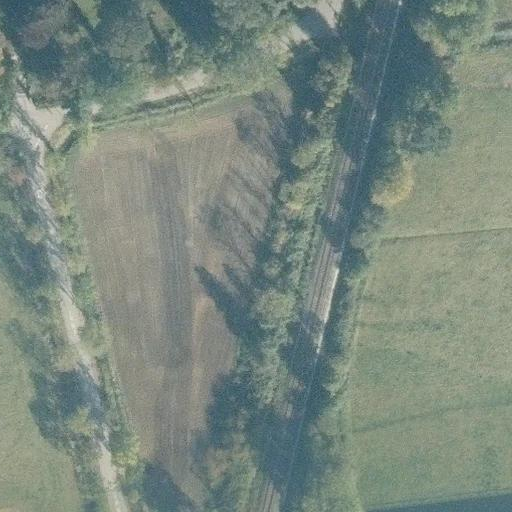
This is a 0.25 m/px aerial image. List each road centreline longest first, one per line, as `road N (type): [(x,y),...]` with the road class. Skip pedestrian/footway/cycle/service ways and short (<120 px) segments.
road 1 (unclassified): [(22,122),(118,511)]
road 2 (unclassified): [(22,122),(225,69),(322,20),(334,0)]
